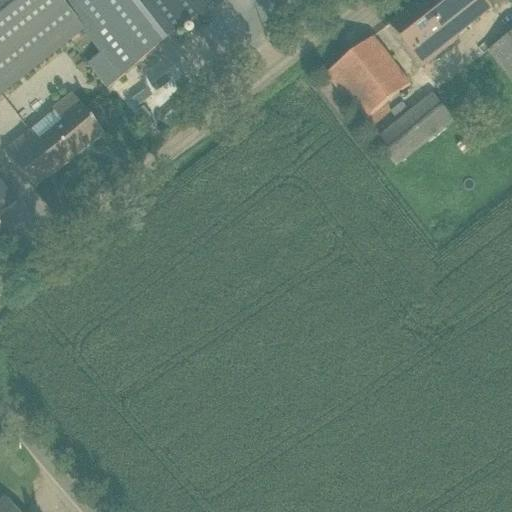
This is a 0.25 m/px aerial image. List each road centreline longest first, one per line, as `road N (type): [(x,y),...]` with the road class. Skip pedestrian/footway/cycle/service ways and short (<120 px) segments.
road 1 (unclassified): [(368,0),(0,289)]
road 2 (unclassified): [(0,392),(91,511)]
